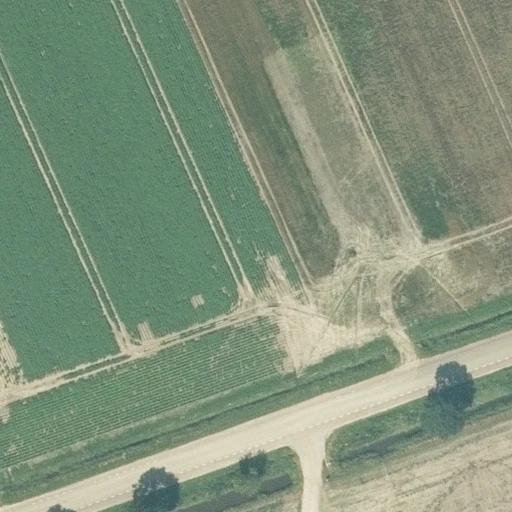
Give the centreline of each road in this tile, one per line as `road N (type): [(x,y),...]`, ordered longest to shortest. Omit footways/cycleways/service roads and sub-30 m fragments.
road 1 (tertiary): [(35,511),(317,417)]
road 2 (tertiary): [(317,417),(511,348)]
